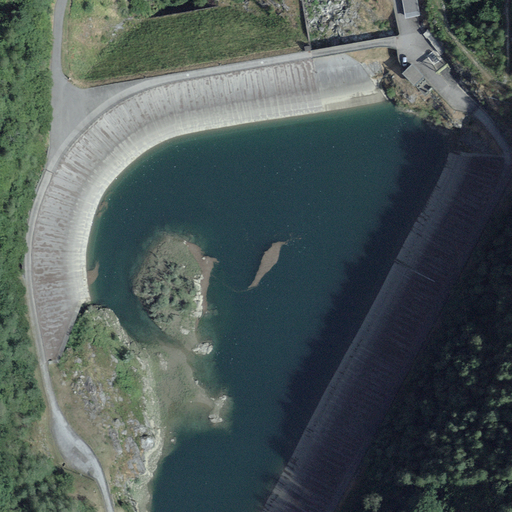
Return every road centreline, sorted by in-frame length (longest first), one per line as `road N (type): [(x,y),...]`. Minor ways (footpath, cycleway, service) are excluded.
road 1 (track): [(398,41),(409,39),(494,132),(507,171),(330,511)]
road 2 (track): [(110,511),(97,472),(57,426),(28,294),(41,201),(74,98)]
road 3 (unclassified): [(62,0),(56,76),(74,98),(398,41)]
